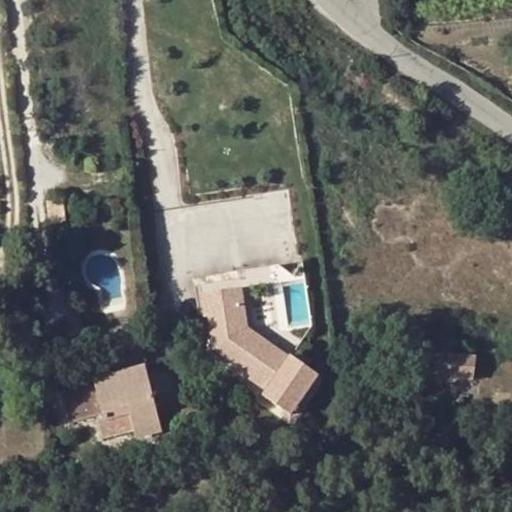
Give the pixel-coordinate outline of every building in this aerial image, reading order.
[(47,199),(51,225),(66,224),(62,198),(47,199)] [(292,355),(313,327),(303,262),(293,275),(279,265),(276,266),(281,303),(241,309),(239,289),(205,294),(215,349),(270,388),(264,396),(290,415),(319,374),(292,355)] [(281,303),(276,266),(238,271),(239,279),(195,286),(200,315),(209,313),(205,294),(239,289),(241,309),(281,303)] [(113,375),(146,367),(141,349),(108,358),(113,375)] [(45,352),(47,380),(62,379),(58,351),(45,352)] [(423,374),(474,379),(476,357),(444,353),(444,356),(424,353),(423,374)] [(98,421),(129,413),(134,431),(135,437),(161,430),(146,367),(94,380),(102,414),(97,416),(98,421)] [(192,414),(194,422),(204,419),(202,412),(192,414)] [(129,413),(98,421),(103,439),(134,431),(129,413)] [(178,418),(179,425),(194,422),(192,414),(178,418)]
